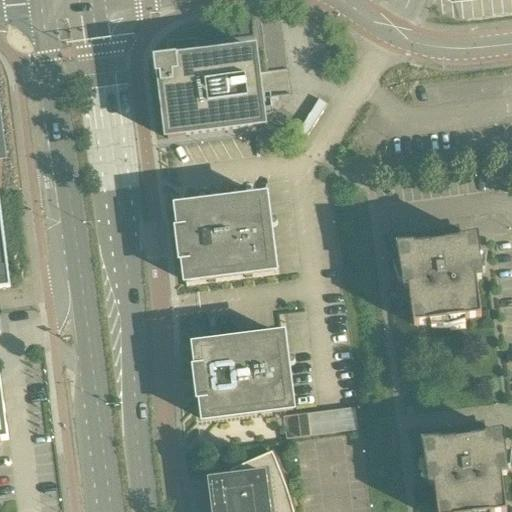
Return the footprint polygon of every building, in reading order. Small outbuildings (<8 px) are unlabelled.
[(169,139),(265,127),(265,125),(264,125),(262,114),(273,112),(271,97),(260,98),(255,53),(256,53),(256,51),(177,61),(177,56),(153,59),(156,77),(160,77),(168,140),(170,140),(169,139)] [(298,71),(276,74),(279,96),(301,93),(298,71)] [(0,289),(10,288),(7,268),(0,210),(0,166),(7,166),(0,111),(0,289)] [(279,134),(256,137),(258,157),(281,154),(279,134)] [(272,194),(178,206),(187,283),(282,271),(272,194)] [(481,237),(421,245),(400,244),(404,267),(396,267),(401,284),(407,284),(408,289),(414,288),(419,325),(487,316),(482,279),(487,279),(486,273),(488,273),(489,256),(484,256),(481,237)] [(291,327),(198,339),(201,362),(197,362),(202,398),(205,397),(208,420),(301,408),(291,327)] [(1,380),(0,380),(0,441),(8,441),(1,380)] [(360,408),(341,410),(302,414),(305,437),(343,433),(363,431),(360,408)] [(511,452),(508,453),(506,433),(445,440),(424,439),(428,462),(421,463),(426,479),(429,479),(430,485),(439,484),(442,511),(510,511),(507,476),(511,475),(511,469),(511,452)] [(230,479),(209,481),(212,511),(292,511),(289,502),(285,489),(280,475),(274,461),(271,453),(227,472),(227,473),(229,472),(230,479)]
